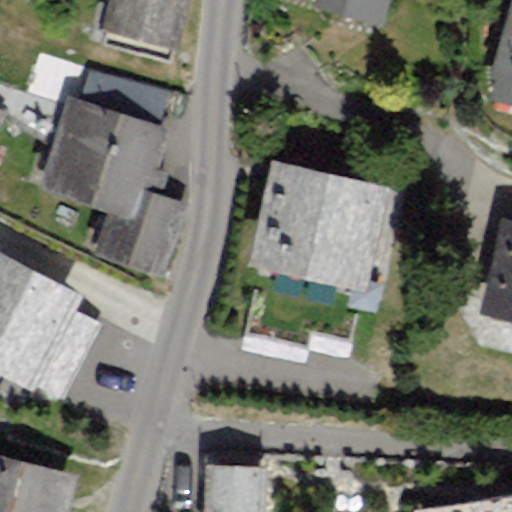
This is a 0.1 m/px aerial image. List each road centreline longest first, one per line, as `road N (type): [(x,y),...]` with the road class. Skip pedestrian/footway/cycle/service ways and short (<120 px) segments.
road 1 (residential): [(130,511),(204,238),(225,0)]
road 2 (unknown): [(161,399),(511,421)]
